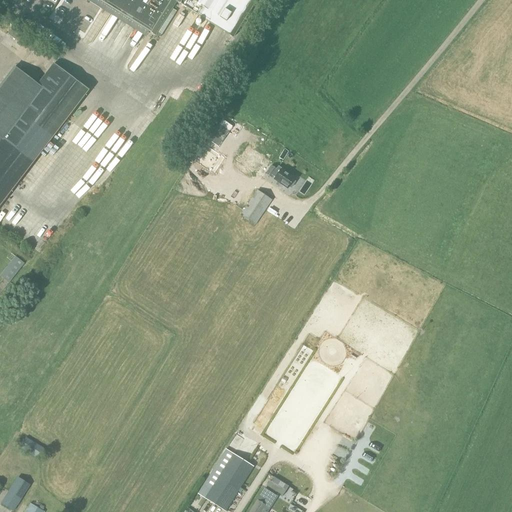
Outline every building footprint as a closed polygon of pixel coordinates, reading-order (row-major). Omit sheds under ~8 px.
[(87,0),(145,36),(148,31),(155,35),(176,1),(229,34),(249,0),(87,0)] [(95,42),(102,21),(94,18),(87,39),(95,42)] [(118,21),(107,43),(113,46),(125,24),(118,21)] [(29,49),(36,40),(15,24),(8,33),(29,49)] [(75,39),(72,45),(95,59),(99,54),(75,39)] [(66,61),(62,66),(88,89),(92,84),(66,61)] [(0,83),(0,205),(88,91),(53,64),(37,85),(13,67),(0,83)] [(77,148),(90,124),(82,120),(69,144),(77,148)] [(219,145),(230,128),(220,122),(209,138),(219,145)] [(244,155),(236,167),(251,177),(265,155),(251,146),(250,147),(245,144),(239,152),(244,155)] [(100,161),(106,165),(106,163),(112,168),(122,154),(110,146),(100,161)] [(205,146),(194,160),(215,173),(225,160),(205,146)] [(276,178),(275,180),(277,182),(276,184),(280,186),(281,184),(287,189),(288,188),(289,189),(294,180),(278,169),(277,170),(274,167),(269,175),(273,177),(273,176),(276,178)] [(255,225),(271,200),(257,191),(241,215),(255,225)] [(16,235),(22,238),(26,231),(20,227),(16,235)] [(31,258),(36,253),(26,245),(22,251),(31,258)] [(14,264),(2,278),(9,283),(24,264),(15,257),(11,262),(14,264)] [(247,404),(237,431),(245,434),(256,407),(247,404)] [(38,458),(42,450),(26,439),(21,446),(38,458)] [(224,511),(251,466),(225,451),(198,495),(224,511)] [(13,509),(29,485),(18,478),(2,502),(13,509)] [(270,482),(267,487),(283,496),(286,491),(288,487),(274,478),(271,482),(270,482)] [(266,511),(277,496),(266,488),(250,511),(266,511)]
